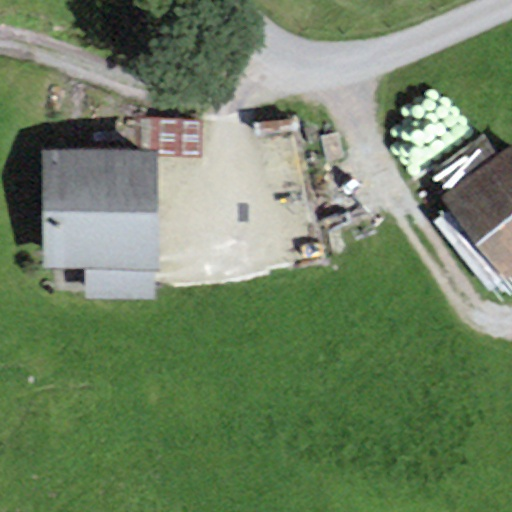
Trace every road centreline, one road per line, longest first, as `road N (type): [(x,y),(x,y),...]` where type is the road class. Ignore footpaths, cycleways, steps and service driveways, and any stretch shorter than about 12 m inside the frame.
road 1 (unclassified): [(511,5),(382,53),(302,62),(250,32),(222,0)]
road 2 (track): [(0,41),(198,70),(285,55)]
